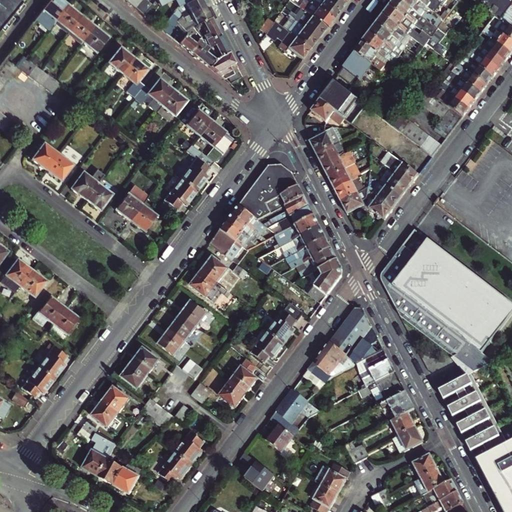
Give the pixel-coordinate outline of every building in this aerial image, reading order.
[(0,0),(0,30),(23,1),(22,0),(0,0)] [(50,0),(42,11),(55,22),(68,6),(59,0),(50,0)] [(136,9),(142,0),(128,0),(127,2),(136,9)] [(142,0),(136,9),(144,15),(152,5),(146,0),(142,0)] [(194,0),(189,3),(177,9),(186,19),(206,8),(202,0),(194,0)] [(327,28),(333,20),(306,0),(303,0),(302,2),(307,7),(304,11),(306,12),(327,28)] [(306,0),(333,20),(339,12),(322,0),(306,0)] [(322,0),(339,12),(345,4),(339,0),(322,0)] [(437,28),(399,0),(395,0),(390,7),(413,24),(423,32),(430,37),(437,28)] [(426,5),(418,0),(399,0),(437,28),(444,34),(448,28),(436,19),(435,20),(422,10),(426,5)] [(511,0),(473,0),(500,20),(503,23),(508,17),(511,11),(511,0)] [(68,6),(55,22),(53,24),(66,35),(81,17),(68,6)] [(413,24),(390,7),(384,15),(405,31),(425,46),(431,38),(430,37),(423,32),(421,35),(411,27),(413,24)] [(161,29),(179,44),(193,27),(203,22),(211,18),(206,8),(186,19),(177,9),(161,29)] [(327,28),(306,12),(298,22),(319,38),(327,28)] [(384,15),(377,24),(398,40),(405,31),(384,15)] [(81,17),(66,35),(80,46),(82,43),(94,28),(81,17)] [(511,20),(508,17),(503,23),(511,29),(511,20)] [(206,42),(220,35),(211,18),(203,22),(209,33),(201,37),(206,42)] [(500,27),(497,31),(511,42),(511,29),(503,23),(500,20),(497,24),(500,27)] [(291,33),(294,36),(311,49),(319,38),(298,22),(291,33)] [(377,24),(371,33),(391,49),(395,52),(399,46),(397,44),(400,41),(398,40),(377,24)] [(286,38),(271,25),(265,35),(264,36),(273,44),(276,40),(283,45),(280,49),(284,52),(286,38)] [(179,44),(194,56),(206,42),(201,37),(199,39),(195,36),(198,33),(193,27),(179,44)] [(94,28),(82,43),(95,53),(107,38),(94,28)] [(511,42),(497,31),(491,39),(511,54),(511,52),(511,42)] [(391,49),(371,33),(364,42),(379,54),(385,58),(391,49)] [(229,52),(220,35),(206,42),(211,48),(215,45),(219,53),(217,55),(219,57),(229,52)] [(286,38),(284,52),(286,53),(289,49),(302,60),(311,49),(294,36),(292,39),(286,38)] [(479,42),(481,43),(505,62),(511,54),(491,39),(490,38),(487,42),(479,36),(476,40),(479,42)] [(194,56),(210,68),(219,57),(217,55),(214,57),(208,52),(211,48),(206,42),(194,56)] [(379,54),(364,42),(356,52),(372,64),(389,77),(392,72),(384,66),(386,64),(377,57),(379,54)] [(505,62),(481,43),(474,51),(478,54),(499,70),(505,62)] [(121,75),(133,60),(120,49),(108,63),(121,75)] [(241,75),(229,52),(219,57),(210,68),(221,78),(223,77),(229,82),(241,75)] [(356,52),(344,68),(357,77),(360,80),(372,64),(356,52)] [(472,62),(493,78),(499,70),(478,54),(472,62)] [(464,56),(462,59),(464,60),(463,62),(466,64),(463,68),(487,86),(493,78),(472,62),(466,58),(464,56)] [(22,58),(15,68),(21,72),(28,62),(25,60),(22,58)] [(0,66),(10,74),(15,68),(5,60),(0,66)] [(133,60),(121,75),(134,85),(127,94),(133,99),(144,86),(138,81),(146,70),(133,60)] [(28,62),(21,72),(28,77),(35,67),(28,62)] [(456,67),(451,63),(440,78),(445,81),(452,72),(453,70),(456,67)] [(461,79),(481,94),(487,86),(463,68),(458,64),(456,67),(461,71),(457,76),(461,79)] [(0,66),(0,75),(6,80),(10,74),(0,66)] [(38,70),(35,67),(28,77),(34,81),(41,71),(38,70)] [(357,77),(344,68),(338,75),(351,85),(357,77)] [(41,71),(34,81),(40,86),(47,76),(41,71)] [(40,86),(46,90),(53,80),(47,76),(40,86)] [(455,87),(475,102),(481,94),(461,79),(455,87)] [(53,80),(46,90),(52,95),(59,85),(53,80)] [(160,106),(172,91),(158,80),(149,91),(144,86),(133,99),(141,105),(148,96),(153,100),(148,106),(155,112),(160,106)] [(334,81),(319,101),(343,119),(358,99),(348,92),(334,81)] [(358,99),(361,102),(366,96),(353,86),(348,92),(358,99)] [(469,110),(475,102),(455,87),(454,86),(448,94),(449,95),(469,110)] [(423,87),(415,97),(414,98),(420,103),(428,92),(423,87)] [(172,91),(160,106),(162,108),(159,111),(159,115),(166,121),(169,120),(172,116),(173,116),(185,102),(172,91)] [(428,92),(420,103),(425,107),(434,96),(428,92)] [(445,104),(450,108),(451,109),(462,118),(469,110),(449,95),(443,103),(445,104)] [(425,107),(430,111),(439,100),(434,96),(425,107)] [(439,100),(430,111),(436,115),(445,104),(443,103),(439,100)] [(319,101),(311,111),(327,123),(331,118),(339,124),(343,119),(319,101)] [(445,104),(436,115),(442,119),(450,108),(445,104)] [(451,109),(446,115),(458,124),(462,118),(451,109)] [(199,137),(211,122),(197,111),(185,126),(199,137)] [(393,126),(399,130),(407,119),(402,115),(393,126)] [(442,120),(454,129),(458,124),(446,115),(442,120)] [(12,122),(6,118),(0,124),(0,128),(4,132),(12,122)] [(399,130),(404,134),(413,124),(407,119),(399,130)] [(438,125),(450,134),(454,129),(442,120),(438,125)] [(17,126),(12,122),(4,132),(10,136),(17,126)] [(224,133),(211,122),(199,137),(212,148),(206,156),(213,162),(214,162),(232,140),(224,134),(224,133)] [(413,124),(404,134),(409,138),(418,127),(413,124)] [(434,130),(446,139),(450,134),(438,125),(434,130)] [(339,143),(330,126),(325,126),(325,131),(315,136),(316,139),(310,142),(316,154),(333,145),(339,143)] [(409,138),(415,143),(424,132),(418,127),(409,138)] [(424,132),(415,143),(420,147),(429,136),(424,132)] [(425,143),(437,152),(441,145),(429,136),(425,143)] [(32,158),(46,169),(58,153),(44,142),(32,158)] [(316,154),(322,166),(345,154),(339,143),(333,145),(316,154)] [(432,157),(437,152),(425,143),(421,147),(420,148),(432,157)] [(181,178),(196,190),(208,175),(205,173),(213,162),(206,156),(192,146),(188,151),(197,158),(181,178)] [(72,164),(58,153),(46,169),(60,180),(72,164)] [(322,166),(328,178),(345,170),(341,161),(347,158),(345,154),(322,166)] [(345,170),(351,167),(347,158),(341,161),(345,170)] [(390,171),(410,187),(418,176),(398,161),(393,167),(390,171)] [(390,171),(393,167),(387,162),(384,167),(390,171)] [(267,203),(277,198),(299,186),(292,173),(281,165),(269,166),(239,206),(258,220),(262,218),(272,213),(267,203)] [(345,170),(328,178),(335,190),(357,178),(351,167),(345,170)] [(402,198),(410,187),(390,171),(384,167),(381,170),(392,179),(386,186),(402,198)] [(71,187),(85,198),(97,182),(104,173),(96,168),(90,177),(83,171),(71,187)] [(181,178),(160,206),(172,215),(182,203),(185,205),(196,190),(181,178)] [(353,185),(359,182),(357,178),(335,190),(341,202),(358,193),(353,185)] [(111,193),(97,182),(85,198),(99,209),(111,193)] [(358,193),(363,191),(359,182),(353,185),(358,193)] [(142,205),(149,196),(134,185),(128,194),(116,210),(130,221),(142,205)] [(284,206),(304,196),(299,186),(277,198),(282,208),(284,206)] [(393,209),(402,198),(386,186),(381,194),(376,190),(373,194),(393,209)] [(365,209),(367,209),(368,204),(366,201),(368,200),(368,199),(369,191),(369,187),(363,191),(358,193),(341,202),(347,214),(355,211),(356,213),(365,209)] [(370,209),(384,220),(393,209),(373,194),(368,199),(368,200),(366,201),(368,204),(367,209),(370,209)] [(289,217),(310,207),(304,196),(284,206),(289,217)] [(157,216),(142,205),(130,221),(145,232),(157,216)] [(239,206),(232,214),(255,231),(262,236),(264,233),(268,228),(258,220),(239,206)] [(284,226),(286,230),(314,216),(310,207),(289,217),(282,220),(276,223),(279,228),(284,226)] [(232,214),(226,222),(249,239),(255,231),(232,214)] [(282,246),(320,227),(314,216),(286,230),(285,230),(288,235),(278,240),(282,246)] [(265,223),(262,218),(258,220),(268,228),(276,223),(282,220),(281,218),(275,220),(274,218),(265,223)] [(220,230),(236,241),(243,247),(249,239),(226,222),(220,230)] [(287,257),(326,238),(320,227),(282,246),(281,247),(286,258),(287,257)] [(220,230),(210,244),(226,256),(236,241),(220,230)] [(276,235),(278,240),(288,235),(285,230),(277,235),(276,235)] [(332,249),(326,238),(287,257),(290,262),(288,263),(289,266),(278,272),(281,274),(301,264),(332,249)] [(453,356),(475,372),(466,376),(439,390),(443,399),(445,398),(450,407),(448,408),(453,417),(454,416),(459,424),(457,425),(458,428),(462,434),(463,433),(468,441),(466,442),(471,451),(472,450),(504,511),(511,511),(511,424),(483,368),(487,366),(478,359),(482,354),(511,314),(511,304),(427,240),(415,256),(403,246),(383,272),(382,274),(381,276),(381,278),(382,280),(388,293),(400,316),(453,356)] [(337,260),(332,249),(301,264),(304,270),(300,272),(303,278),(337,260)] [(202,271),(217,284),(228,269),(212,257),(202,271)] [(15,293),(20,287),(32,271),(17,260),(5,276),(0,282),(15,293)] [(342,270),(337,260),(303,278),(293,283),(321,304),(342,277),(342,270)] [(272,267),(264,262),(261,267),(268,272),(272,267)] [(248,272),(238,265),(233,271),(243,279),(248,272)] [(46,282),(32,271),(20,287),(34,298),(46,282)] [(191,286),(207,298),(207,297),(215,303),(222,294),(227,298),(230,294),(217,284),(202,271),(191,286)] [(52,324),(64,308),(49,297),(33,319),(41,325),(46,319),(52,324)] [(192,302),(181,316),(197,329),(208,314),(192,302)] [(308,302),(303,311),(313,316),(318,308),(308,302)] [(268,332),(284,344),(295,330),(292,328),(303,313),(290,303),(268,332)] [(64,308),(52,324),(46,332),(60,342),(78,319),(64,308)] [(355,309),(329,343),(345,355),(348,357),(372,327),(363,309),(355,309)] [(181,316),(170,330),(186,342),(197,329),(181,316)] [(357,364),(384,350),(372,327),(348,357),(357,364)] [(186,342),(170,330),(159,345),(175,357),(186,342)] [(284,344),(268,332),(252,353),(265,362),(270,356),(273,358),(284,344)] [(344,357),(345,355),(329,343),(321,352),(317,359),(321,361),(313,372),(319,378),(324,381),(333,372),(343,363),(346,359),(344,357)] [(54,347),(38,368),(54,380),(65,365),(62,363),(67,356),(54,347)] [(143,349),(132,363),(148,375),(159,361),(143,349)] [(384,350),(357,364),(361,371),(371,367),(372,369),(371,369),(373,374),(364,379),(367,384),(362,386),(364,388),(395,371),(384,350)] [(482,354),(478,359),(487,366),(494,362),(482,354)] [(450,358),(466,376),(475,372),(453,356),(450,358)] [(189,359),(181,369),(187,373),(195,363),(189,359)] [(309,369),(313,372),(321,361),(317,359),(309,369)] [(148,375),(132,363),(121,377),(137,389),(148,375)] [(195,363),(187,373),(194,379),(202,368),(195,363)] [(324,381),(325,382),(328,379),(349,368),(343,363),(333,372),(324,381)] [(242,366),(231,381),(246,393),(258,378),(242,366)] [(43,394),(54,380),(38,368),(22,389),(35,398),(40,392),(43,394)] [(319,378),(313,372),(309,369),(303,376),(314,384),(319,378)] [(373,374),(371,369),(362,374),(364,379),(373,374)] [(406,391),(395,371),(364,388),(359,390),(362,396),(372,391),(380,405),(382,404),(406,391)] [(231,381),(220,395),(235,407),(246,393),(231,381)] [(210,390),(200,383),(196,389),(206,396),(210,390)] [(114,388),(103,402),(119,414),(123,409),(129,401),(130,400),(114,388)] [(206,396),(196,389),(191,395),(201,402),(206,396)] [(291,423),(301,410),(307,402),(292,391),(276,412),(289,421),(291,423)] [(406,391),(382,404),(383,407),(390,404),(397,418),(403,415),(408,412),(415,409),(406,391)] [(28,401),(17,393),(13,399),(23,407),(28,401)] [(0,399),(0,417),(4,419),(11,406),(0,399)] [(150,414),(157,403),(151,399),(144,409),(150,414)] [(108,429),(119,414),(103,402),(92,417),(108,429)] [(312,414),(307,402),(301,410),(309,416),(312,414)] [(150,414),(156,418),(163,408),(157,403),(150,414)] [(189,417),(193,411),(184,404),(179,410),(189,417)] [(163,408),(156,418),(162,422),(169,412),(163,408)] [(184,423),(189,417),(179,410),(175,416),(184,423)] [(169,412),(162,422),(167,426),(175,416),(169,412)] [(289,421),(276,412),(270,420),(278,426),(283,429),(289,421)] [(409,430),(415,427),(408,412),(403,415),(397,418),(391,421),(398,435),(409,430)] [(94,437),(96,434),(98,430),(88,422),(83,429),(94,437)] [(283,429),(278,426),(267,441),(282,452),(293,437),(283,429)] [(403,452),(423,441),(415,427),(409,430),(398,435),(393,439),(399,451),(401,450),(403,452)] [(94,437),(83,429),(78,435),(89,443),(94,437)] [(191,432),(175,453),(191,465),(202,451),(199,449),(204,442),(191,432)] [(363,444),(356,448),(363,460),(369,456),(363,444)] [(348,452),(355,464),(363,460),(356,448),(348,452)] [(82,471),(97,479),(107,461),(97,456),(99,452),(94,449),(82,471)] [(180,479),(191,465),(175,453),(159,474),(172,483),(177,477),(180,479)] [(430,455),(413,463),(420,478),(437,469),(430,455)] [(255,460),(242,478),(263,493),(275,474),(255,460)] [(122,470),(107,461),(97,479),(112,488),(122,470)] [(318,482),(323,485),(339,494),(351,472),(335,464),(331,471),(326,468),(318,482)] [(127,465),(122,470),(133,475),(136,469),(127,465)] [(437,469),(420,478),(428,492),(434,489),(445,484),(437,469)] [(139,478),(133,475),(122,470),(112,488),(129,497),(139,478)] [(164,494),(169,488),(158,480),(154,487),(164,494)] [(445,484),(434,489),(437,494),(431,497),(432,500),(428,502),(426,503),(428,507),(458,492),(452,480),(445,484)] [(328,511),(339,494),(323,485),(311,507),(320,511),(328,511)] [(378,493),(384,505),(392,501),(385,489),(378,493)] [(437,494),(434,489),(428,492),(424,495),(428,502),(432,500),(431,497),(437,494)] [(445,511),(447,511),(463,503),(458,492),(428,507),(418,511),(435,511),(443,508),(445,511)] [(371,496),(372,497),(378,508),(384,505),(378,493),(371,496)] [(468,511),(463,503),(447,511),(446,511),(468,511)]
